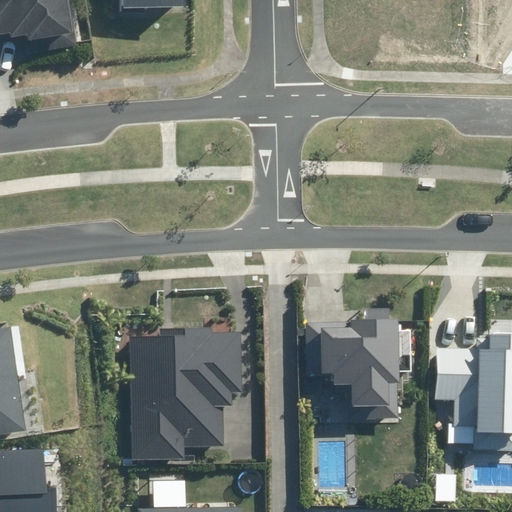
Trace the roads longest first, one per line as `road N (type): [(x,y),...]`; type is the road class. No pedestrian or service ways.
road 1 (tertiary): [(0,128),(278,102)]
road 2 (tertiary): [(274,237),(87,242),(0,258)]
road 3 (tertiary): [(511,233),(274,237)]
road 4 (tertiary): [(278,102),(511,103)]
road 5 (residential): [(274,237),(278,102)]
